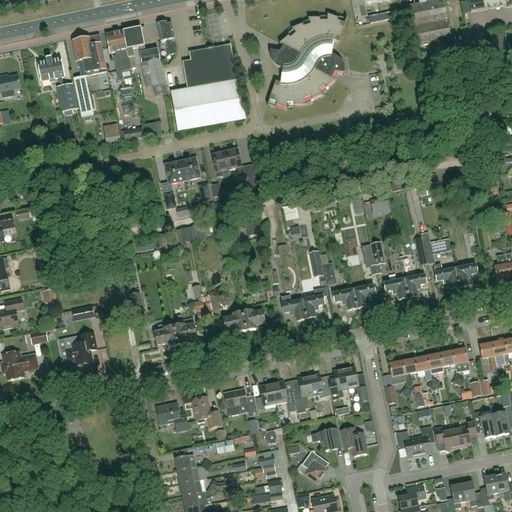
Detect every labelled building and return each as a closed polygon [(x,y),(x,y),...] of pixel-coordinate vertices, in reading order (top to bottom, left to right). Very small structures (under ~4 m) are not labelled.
[(418,0),(419,5),(409,6),(411,17),(413,25),(417,47),(430,45),(431,50),(452,46),(451,41),(443,1),(446,0),(418,0)] [(479,0),(476,1),(478,12),(478,13),(484,11),(486,11),(483,0),(479,0)] [(495,9),(493,0),(483,0),(486,11),(495,9)] [(504,8),(506,7),(504,0),(493,0),(495,9),(504,8)] [(478,12),(476,1),(469,2),(471,13),(478,12)] [(392,13),(381,15),(382,22),(394,20),(392,13)] [(335,73),(344,74),(344,73),(345,71),(344,70),(344,68),(344,66),(343,65),(343,64),(342,62),(341,61),(340,60),(338,59),(337,58),(336,57),(334,56),(333,56),(331,56),(333,41),(339,43),(347,19),(346,18),(344,24),(338,22),(338,19),(327,15),(327,16),(327,22),(320,22),(320,19),(308,19),(308,20),(309,23),(310,25),(304,28),(303,25),(291,30),(292,30),(295,34),(290,39),(288,37),(279,45),(280,45),(283,47),(279,53),(270,51),(270,53),(270,54),(270,56),(270,58),(270,59),(271,61),(272,62),(273,63),(274,65),(275,66),(276,67),(277,68),(278,68),(280,69),(281,70),(283,70),(281,84),(275,82),(267,107),(268,107),(270,101),(276,104),(276,106),(287,110),(287,104),(294,104),(294,106),(306,106),(304,101),(311,98),(311,100),(323,96),(319,91),(324,87),(326,89),(335,81),(331,79),(335,73)] [(381,15),(369,18),(370,25),(382,22),(381,15)] [(171,23),(167,24),(167,23),(165,24),(163,23),(160,24),(159,25),(157,25),(161,43),(166,42),(169,56),(178,54),(171,23)] [(123,32),(131,70),(136,69),(132,50),(145,47),(141,28),(123,32)] [(123,89),(134,87),(131,70),(123,32),(105,36),(109,55),(115,54),(116,57),(113,58),(115,67),(115,69),(116,68),(117,74),(120,73),(123,89)] [(510,63),(509,60),(505,36),(493,38),(498,65),(510,63)] [(78,70),(79,70),(81,79),(107,73),(99,37),(72,42),(78,70)] [(484,46),(486,57),(492,56),(490,44),(484,46)] [(171,94),(178,132),(246,120),(237,82),(231,46),(189,53),(191,61),(183,63),(188,91),(171,94)] [(484,46),(478,47),(481,59),(486,57),(484,46)] [(157,47),(150,49),(139,51),(142,64),(148,62),(155,97),(166,95),(157,47)] [(478,47),(472,48),(475,60),(481,59),(478,47)] [(466,50),(469,61),(475,60),(472,48),(466,50)] [(457,54),(460,64),(469,62),(467,52),(457,54)] [(47,63),(37,65),(41,84),(49,82),(50,85),(55,84),(54,81),(65,79),(61,60),(52,62),(51,59),(46,60),(47,63)] [(12,98),(10,92),(20,90),(17,78),(5,80),(5,78),(0,79),(0,93),(2,93),(3,100),(12,98)] [(73,86),(57,89),(63,114),(78,111),(73,86)] [(93,117),(87,87),(75,90),(81,119),(93,117)] [(145,106),(134,109),(138,119),(148,116),(145,106)] [(117,125),(103,128),(106,146),(121,143),(117,125)] [(142,128),(124,131),(126,142),(144,138),(142,128)] [(225,153),(229,171),(236,170),(237,175),(242,173),(241,168),(242,168),(238,150),(225,153)] [(229,171),(225,153),(212,156),(216,174),(218,179),(223,178),(222,172),(229,171)] [(180,162),(185,182),(201,179),(196,159),(180,162)] [(185,182),(180,162),(165,166),(169,186),(185,182)] [(470,173),(474,195),(482,193),(478,171),(470,173)] [(488,174),(488,186),(497,185),(496,173),(488,174)] [(256,177),(248,178),(251,191),(259,189),(256,177)] [(211,201),(208,185),(199,187),(202,203),(211,201)] [(219,185),(212,186),(215,199),(222,197),(219,185)] [(177,209),(173,193),(164,195),(167,211),(177,209)] [(360,197),(352,198),(354,210),(362,208),(360,197)] [(375,202),(371,203),(374,217),(390,214),(387,199),(386,200),(375,202)] [(511,226),(510,214),(502,214),(503,226),(511,226)] [(11,215),(0,217),(0,243),(4,243),(2,231),(14,229),(11,215)] [(246,230),(247,237),(260,235),(258,227),(246,230)] [(194,232),(182,234),(184,245),(196,243),(194,232)] [(428,266),(435,265),(428,234),(421,236),(422,239),(426,257),(428,266)] [(422,239),(414,241),(420,267),(428,266),(426,257),(422,239)] [(152,241),(135,244),(137,252),(153,249),(152,241)] [(449,242),(441,244),(443,253),(451,252),(449,242)] [(375,267),(377,276),(381,275),(379,266),(384,265),(380,244),(371,246),(375,267)] [(287,246),(278,248),(279,258),(288,256),(287,246)] [(370,246),(362,248),(366,264),(373,262),(370,246)] [(37,260),(49,257),(47,248),(35,250),(37,260)] [(322,277),(317,253),(309,255),(314,279),(322,277)] [(497,282),(509,279),(507,265),(505,256),(497,257),(499,267),(494,268),(497,282)] [(0,291),(10,289),(7,275),(5,276),(4,270),(9,269),(7,260),(0,261),(0,291)] [(334,277),(331,265),(323,267),(327,284),(333,283),(332,277),(334,277)] [(450,291),(459,289),(455,269),(443,272),(441,265),(434,266),(437,283),(443,282),(444,285),(448,284),(450,291)] [(455,269),(459,289),(469,287),(467,281),(472,280),(471,276),(477,275),(475,265),(455,269)] [(43,272),(46,286),(54,285),(51,271),(43,272)] [(270,274),(272,286),(279,284),(276,272),(270,274)] [(404,280),(408,300),(418,298),(416,291),(421,290),(420,286),(426,285),(424,276),(404,280)] [(408,300),(404,280),(384,284),(386,294),(392,292),(393,296),(397,295),(398,302),(408,300)] [(203,298),(201,286),(192,288),(195,300),(203,298)] [(353,291),(357,310),(367,308),(365,302),(370,301),(369,297),(375,296),(373,287),(353,291)] [(55,290),(43,292),(46,305),(57,303),(55,290)] [(314,292),(315,298),(302,301),(306,321),(316,319),(314,312),(319,311),(318,308),(324,306),(322,297),(321,291),(314,292)] [(357,310),(353,291),(333,295),(335,304),(341,303),(342,307),(346,306),(348,312),(357,310)] [(24,310),(22,301),(5,304),(7,311),(0,312),(0,330),(19,327),(16,312),(24,310)] [(139,301),(131,303),(134,315),(142,313),(139,301)] [(306,321),(302,301),(282,305),(284,314),(290,313),(291,317),(295,316),(296,323),(306,321)] [(202,320),(207,318),(205,311),(206,311),(204,302),(195,304),(198,320),(201,319),(202,320)] [(72,312),(74,322),(94,318),(92,308),(72,312)] [(252,312),(242,314),(246,333),(256,331),(255,327),(266,325),(263,312),(253,314),(252,312)] [(246,333),(242,314),(233,316),(234,318),(223,321),(225,333),(236,331),(237,335),(246,333)] [(174,328),(176,337),(178,347),(187,345),(186,341),(197,339),(193,320),(182,323),(182,326),(174,328)] [(168,349),(178,347),(176,337),(174,328),(165,330),(164,326),(158,327),(160,334),(154,335),(157,348),(167,345),(168,349)] [(48,342),(46,332),(30,335),(32,345),(48,342)] [(92,364),(90,352),(97,351),(93,335),(79,337),(81,345),(73,347),(74,350),(66,351),(68,362),(76,360),(77,367),(92,364)] [(493,344),(497,368),(501,371),(503,370),(503,368),(506,367),(504,357),(508,356),(505,342),(493,344)] [(497,368),(493,344),(480,347),(483,361),(490,360),(493,375),(500,379),(502,376),(495,372),(497,368)] [(470,371),(466,350),(453,353),(456,371),(457,374),(470,371)] [(19,353),(3,356),(5,364),(2,365),(3,374),(6,373),(8,381),(24,378),(23,372),(38,369),(35,356),(20,359),(19,353)] [(456,371),(453,353),(441,355),(443,369),(450,368),(451,372),(456,371)] [(444,373),(443,369),(441,355),(428,358),(431,375),(444,373)] [(431,375),(428,358),(415,360),(418,374),(418,378),(425,376),(426,382),(432,381),(431,375)] [(407,383),(406,383),(407,387),(411,389),(413,386),(411,376),(418,374),(415,360),(402,363),(407,383)] [(407,383),(402,363),(389,365),(392,378),(390,379),(392,386),(406,383),(407,383)] [(369,402),(366,388),(365,388),(359,389),(355,368),(344,370),(348,390),(354,389),(356,396),(360,395),(362,404),(369,402)] [(348,390),(344,370),(333,372),(336,386),(330,388),(331,397),(332,400),(343,398),(342,391),(348,390)] [(324,398),(331,397),(330,388),(323,389),(320,375),(309,377),(313,397),(323,395),(324,398)] [(313,397),(309,377),(298,380),(300,391),(293,392),(295,404),(297,415),(305,413),(305,411),(309,410),(306,398),(313,397)] [(484,396),(491,395),(488,381),(481,383),(484,396)] [(295,404),(293,392),(286,394),(284,383),(272,385),(276,405),(287,402),(288,406),(295,404)] [(474,398),(481,397),(478,383),(472,384),(474,398)] [(276,405),(272,385),(260,388),(262,399),(256,400),(259,412),(265,411),(264,407),(276,405)] [(389,406),(397,404),(394,388),(386,390),(389,406)] [(248,411),(256,409),(254,397),(246,399),(244,391),(224,395),(227,410),(247,406),(248,411)] [(422,395),(415,396),(417,409),(424,407),(422,395)] [(192,401),(196,422),(198,422),(198,424),(204,423),(204,421),(208,420),(210,430),(221,427),(218,413),(210,414),(207,398),(192,401)] [(157,409),(160,424),(175,421),(177,433),(189,431),(185,416),(185,418),(180,419),(177,404),(157,409)] [(504,414),(493,416),(497,437),(509,435),(507,425),(511,423),(511,411),(511,407),(503,409),(504,414)] [(258,416),(256,409),(248,411),(249,413),(250,418),(258,416)] [(474,423),(475,431),(483,430),(485,440),(497,437),(493,416),(481,419),(480,413),(472,415),(474,423)] [(477,437),(475,431),(474,423),(466,424),(467,427),(455,430),(458,449),(471,447),(470,443),(471,441),(471,439),(477,437)] [(422,438),(416,439),(419,457),(431,455),(429,442),(435,441),(432,428),(420,430),(422,438)] [(345,451),(351,450),(353,458),(368,455),(364,434),(356,436),(355,429),(341,432),(345,451)] [(320,442),(322,450),(323,453),(342,449),(338,430),(318,434),(319,434),(311,436),(312,444),(320,442)] [(458,449),(455,430),(442,432),(441,430),(434,431),(437,445),(443,444),(443,446),(445,448),(446,452),(458,449)] [(266,433),(268,446),(277,444),(275,432),(266,433)] [(408,460),(419,457),(416,439),(409,441),(408,432),(396,435),(399,449),(405,447),(408,460)] [(232,442),(216,445),(219,455),(235,452),(232,442)] [(255,450),(244,452),(245,458),(256,456),(255,450)] [(321,459),(312,452),(304,463),(310,468),(304,476),(318,486),(328,472),(318,464),(321,459)] [(197,469),(195,456),(175,460),(178,473),(197,469)] [(274,458),(260,461),(261,468),(276,465),(274,458)] [(426,462),(413,467),(417,475),(429,471),(426,462)] [(274,466),(262,468),(264,474),(275,472),(274,466)] [(200,482),(197,469),(178,473),(181,486),(194,483),(200,482)] [(506,475),(495,477),(498,494),(503,493),(505,502),(511,500),(511,487),(509,489),(506,475)] [(488,501),(494,500),(493,495),(498,494),(495,477),(484,479),(487,495),(481,496),(483,508),(490,507),(488,501)] [(280,482),(269,484),(270,495),(282,493),(280,482)] [(194,483),(181,486),(183,498),(197,496),(194,483)] [(465,503),(461,486),(461,483),(452,485),(452,488),(451,488),(453,502),(448,504),(449,511),(455,511),(455,510),(461,509),(460,504),(465,503)] [(483,508),(481,496),(475,497),(472,484),(461,486),(465,503),(469,502),(471,508),(477,507),(477,509),(483,508)] [(407,490),(408,497),(399,499),(401,511),(418,508),(417,501),(425,499),(423,487),(407,490)] [(215,489),(210,496),(207,493),(197,496),(183,498),(186,511),(200,509),(198,501),(214,497),(218,491),(215,489)] [(282,493),(270,495),(271,502),(283,500),(282,493)] [(309,494),(295,497),(298,510),(305,508),(304,502),(310,501),(309,494)] [(314,511),(336,511),(336,509),(337,508),(338,506),(337,503),(335,501),(334,497),(312,502),(314,511)]
